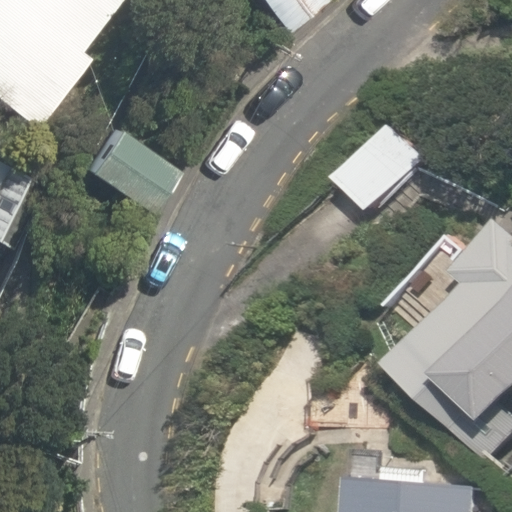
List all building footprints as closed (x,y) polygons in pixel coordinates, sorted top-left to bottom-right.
[(0,0),(0,101),(38,130),(91,62),(81,54),(122,0),(0,0)] [(311,0),(250,0),(278,30),(311,0)] [(184,174),(114,129),(85,173),(155,219),(184,174)] [(39,185),(0,164),(0,245),(9,250),(39,185)] [(511,214),(476,214),(480,276),(385,369),(423,406),(440,388),(477,425),(511,389),(511,214)] [(476,511),(478,495),(347,482),(344,511),(476,511)]
